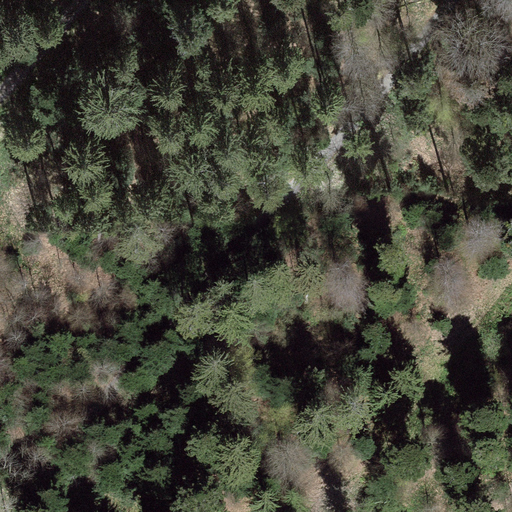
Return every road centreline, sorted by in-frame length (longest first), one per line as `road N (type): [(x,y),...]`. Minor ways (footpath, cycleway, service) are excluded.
road 1 (unclassified): [(27,511),(128,364),(449,0)]
road 2 (track): [(0,90),(82,0)]
